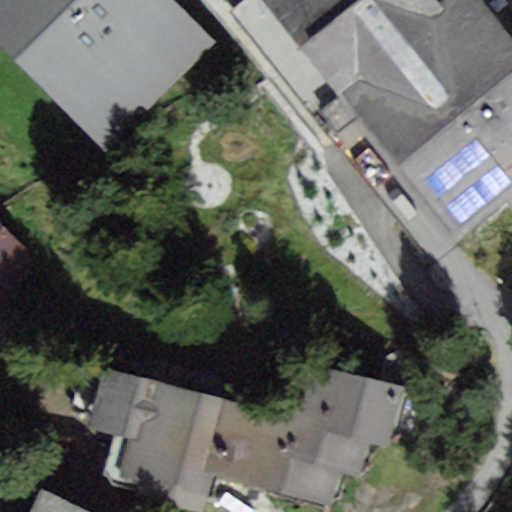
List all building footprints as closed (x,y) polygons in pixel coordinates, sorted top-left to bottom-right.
[(204,45),(159,0),(0,0),(0,58),(96,153),(204,45)] [(511,214),(511,18),(496,0),(254,0),(468,250),(511,214)] [(0,298),(37,251),(0,222),(0,298)] [(275,414),(96,369),(81,430),(132,443),(120,493),(195,511),(199,511),(207,481),(329,511),(338,478),(357,483),(367,444),(391,451),(406,393),(308,368),(295,419),(275,414)] [(67,511),(35,498),(29,511),(67,511)]
